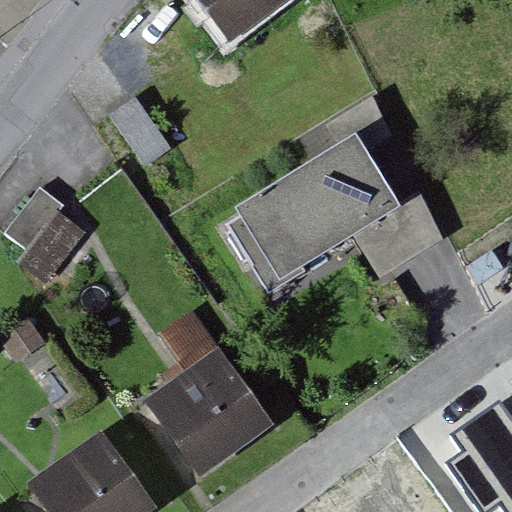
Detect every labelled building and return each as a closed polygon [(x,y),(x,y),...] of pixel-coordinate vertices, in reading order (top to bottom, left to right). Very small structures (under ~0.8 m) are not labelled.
[(201,0),(241,47),(297,0),(201,0)] [(244,221),(229,230),(267,294),(353,244),(400,216),(396,211),(356,144),(239,213),(244,221)] [(47,194),(5,246),(28,265),(70,213),(47,194)] [(419,197),(396,211),(400,216),(353,244),(378,286),(418,262),(448,245),(419,197)] [(235,358),(159,411),(212,484),(287,431),(235,358)] [(511,511),(511,404),(445,453),(486,511),(511,511)] [(166,511),(115,440),(39,493),(52,511),(166,511)] [(415,511),(391,478),(342,511),(415,511)]
